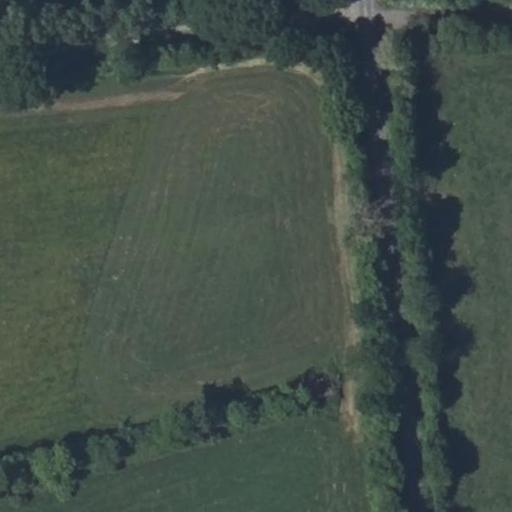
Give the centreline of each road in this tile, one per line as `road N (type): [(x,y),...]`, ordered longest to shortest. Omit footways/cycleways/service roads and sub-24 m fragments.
road 1 (track): [(511,17),(368,16),(0,58)]
road 2 (unclassified): [(366,0),(415,511)]
